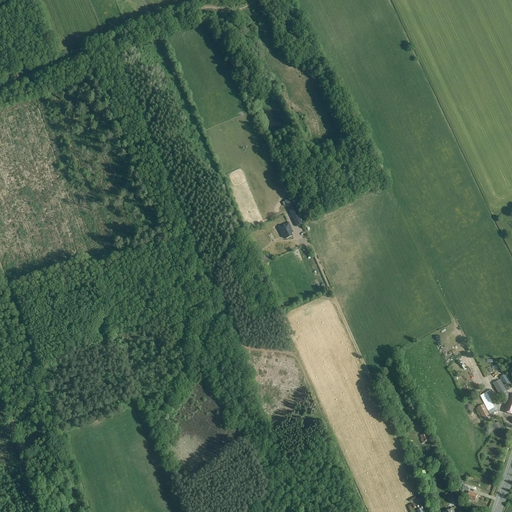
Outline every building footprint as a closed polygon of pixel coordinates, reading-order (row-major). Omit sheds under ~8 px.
[(296,227),(302,224),(295,208),(289,211),(296,227)] [(293,233),(289,225),(288,223),(277,228),(283,238),(284,237),(286,240),(292,237),(291,234),(293,233)] [(507,383),(508,383),(509,382),(505,375),(500,377),(507,390),(510,389),(507,383)] [(511,393),(510,396),(500,380),(493,384),(506,406),(504,412),(511,415),(511,393)] [(497,411),(487,392),(480,396),(490,415),(497,411)] [(489,415),(484,405),(477,408),(482,419),(489,415)] [(420,435),(422,439),(420,440),(422,444),(429,441),(426,432),(420,435)] [(454,488),(456,492),(453,493),(456,501),(462,498),(457,487),(454,488)] [(469,492),(467,498),(475,501),(477,495),(469,492)]
